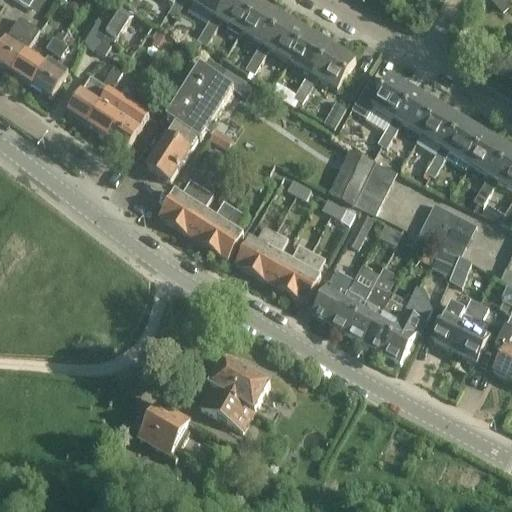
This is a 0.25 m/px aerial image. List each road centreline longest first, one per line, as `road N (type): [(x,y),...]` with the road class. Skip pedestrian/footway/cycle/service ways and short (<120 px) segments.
road 1 (tertiary): [(511,460),(294,345),(171,272),(88,210)]
road 2 (track): [(171,272),(138,350),(105,369),(0,361)]
road 3 (residential): [(88,210),(100,178),(0,105)]
